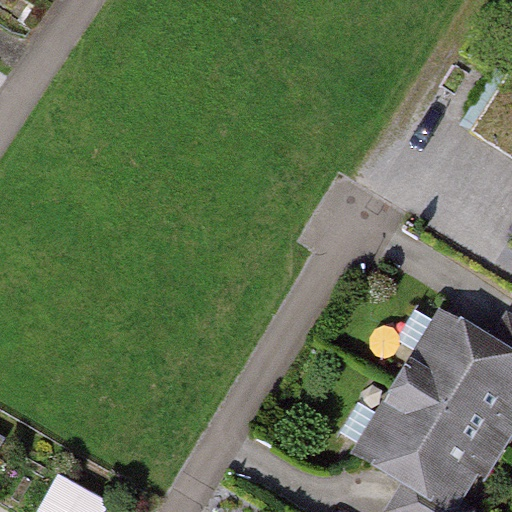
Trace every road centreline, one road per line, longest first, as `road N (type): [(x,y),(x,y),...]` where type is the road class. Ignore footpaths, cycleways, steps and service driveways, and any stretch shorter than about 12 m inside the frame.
road 1 (residential): [(187,511),(393,191)]
road 2 (residential): [(0,128),(85,0)]
